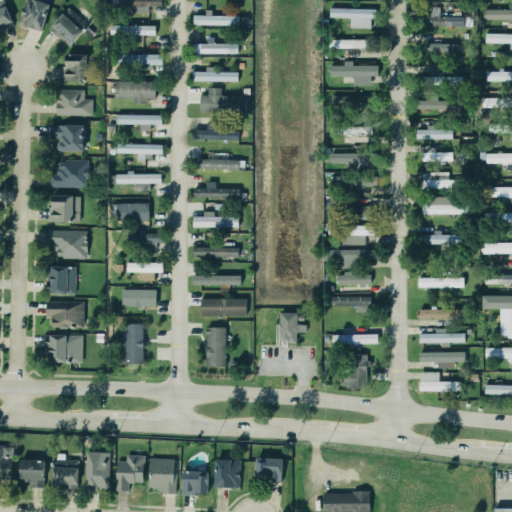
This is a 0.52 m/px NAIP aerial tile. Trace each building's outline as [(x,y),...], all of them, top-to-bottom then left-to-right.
[(0,0),(0,29),(13,25),(4,0),(0,0)] [(22,0),(16,22),(42,30),(51,1),(47,0),(22,0)] [(116,0),(161,0),(161,5),(148,5),(147,9),(130,9),(129,5),(116,5),(116,0)] [(49,27),(52,24),(51,23),(68,5),(88,24),(68,44),(49,27)] [(440,16),(440,7),(430,6),(430,15),(423,15),(422,25),(464,26),(464,16),(440,16)] [(350,27),(370,28),(370,17),(375,17),(375,8),(330,7),(330,17),(350,17),(350,27)] [(511,18),(511,8),(484,8),(484,18),(511,18)] [(238,24),(238,13),(205,14),(193,15),(193,24),(238,24)] [(110,33),(155,34),(155,25),(110,24),(110,33)] [(511,33),(485,32),(485,41),(510,42),(509,48),(511,48),(511,33)] [(192,52),(238,53),(238,43),(214,42),(214,37),(206,37),(206,43),(192,43),(192,52)] [(330,48),(372,47),(372,38),(329,39),(330,48)] [(432,39),(432,42),(428,42),(428,51),(465,50),(465,40),(443,41),(443,39),(432,39)] [(117,50),(163,50),(162,61),(117,61),(117,50)] [(87,54),(64,53),(64,80),(87,80),(87,54)] [(486,69),(511,68),(511,78),(486,79),(486,69)] [(192,80),(238,80),(238,70),(205,69),(205,70),(192,70),(192,80)] [(442,76),(442,74),(423,74),(423,84),(462,84),(461,76),(442,76)] [(134,98),(134,103),(146,103),(146,98),(155,98),(155,80),(115,81),(115,98),(134,98)] [(198,91),(206,92),(206,85),(222,85),(222,92),(247,93),(247,113),(198,112),(198,91)] [(56,113),(91,114),(92,98),(83,97),(83,89),(57,88),(56,113)] [(331,111),(371,111),(371,95),(331,95),(331,111)] [(481,96),(511,95),(511,105),(482,106),(481,96)] [(456,99),(418,98),(418,108),(455,108),(456,99)] [(496,109),(486,109),(486,118),(495,118),(496,109)] [(161,113),(116,114),(116,124),(161,123),(161,113)] [(238,139),(239,128),(216,127),(216,122),(207,121),(206,129),(193,128),(193,138),(238,139)] [(511,123),(489,123),(489,132),(511,133),(511,140),(511,123)] [(49,124),(49,138),(62,137),(62,140),(58,142),(58,148),(60,149),(83,150),(83,142),(83,124),(49,124)] [(452,138),(452,127),(427,127),(426,128),(416,128),(416,138),(452,138)] [(138,153),(137,159),(144,159),(144,153),(162,154),(162,144),(117,143),(117,152),(138,153)] [(435,151),(435,148),(422,149),(422,160),(452,159),(452,151),(435,151)] [(331,153),(331,162),(349,162),(349,170),(376,170),(376,152),(331,153)] [(485,162),(511,162),(511,152),(486,152),(485,162)] [(193,168),(240,169),(240,159),(193,158),(193,168)] [(48,185),(48,172),(57,172),(57,166),(59,166),(59,161),(64,161),(64,159),(87,159),(87,165),(88,165),(88,176),(86,176),(86,186),(48,185)] [(161,172),(115,173),(115,183),(135,182),(135,190),(150,190),(150,183),(161,183),(161,172)] [(376,175),(331,175),(331,185),(377,185),(376,175)] [(193,186),(206,186),(206,180),(215,180),(215,186),(239,187),(238,196),(193,195),(193,186)] [(511,185),(481,187),(481,196),(497,196),(498,203),(511,203),(511,185)] [(51,205),(49,205),(48,220),(79,221),(80,194),(73,194),(73,193),(52,192),(51,205)] [(423,213),(468,213),(467,203),(450,203),(450,196),(423,196),(423,213)] [(149,201),(150,218),(117,219),(117,202),(149,201)] [(374,205),(334,205),(335,216),(374,216),(374,205)] [(193,226),(239,226),(238,215),(214,215),(214,211),(203,211),(203,215),(193,215),(193,226)] [(511,211),(484,211),(484,221),(511,221),(511,211)] [(341,242),(341,233),(328,232),(328,223),(374,224),(373,234),(364,234),(364,242),(341,242)] [(47,243),(56,243),(56,257),(87,258),(87,230),(48,229),(47,243)] [(162,233),(129,232),(128,241),(161,242),(162,233)] [(425,234),(464,234),(464,246),(425,246),(425,234)] [(511,241),(483,242),(483,253),(511,252),(511,241)] [(237,255),(192,255),(192,245),(237,245),(237,255)] [(378,249),(329,248),(329,258),(340,258),(340,267),(364,267),(364,258),(378,258),(378,249)] [(163,262),(127,261),(127,272),(139,272),(139,279),(153,279),(154,272),(163,272),(163,262)] [(46,292),(75,293),(76,266),(47,266),(46,292)] [(337,284),(370,283),(370,272),(337,272),(337,284)] [(192,273),(237,273),(237,275),(238,275),(238,282),(192,282),(192,273)] [(486,277),(511,275),(511,287),(487,288),(486,277)] [(418,286),(464,287),(464,277),(418,276),(418,286)] [(121,305),(156,306),(156,289),(122,288),(121,305)] [(370,296),(331,296),(331,305),(355,305),(355,312),(370,312),(370,296)] [(246,297),(200,298),(200,315),(246,315),(246,297)] [(488,297),(511,297),(511,341),(509,342),(509,334),(501,334),(500,311),(488,311),(488,297)] [(46,299),(84,300),(83,326),(67,325),(66,327),(60,327),(58,325),(50,325),(51,314),(46,314),(46,299)] [(418,317),(465,317),(465,307),(436,307),(436,303),(430,303),(430,306),(418,306),(418,317)] [(296,341),(296,331),(306,331),(307,322),(303,322),(303,313),(279,312),(279,322),(277,322),(277,340),(296,341)] [(124,349),(124,363),(144,362),(142,322),(123,323),(124,336),(114,337),(115,350),(124,349)] [(206,325),(215,325),(225,325),(225,364),(206,364),(206,350),(205,329),(206,325)] [(463,340),(462,330),(442,330),(442,326),(433,326),(433,331),(417,331),(417,341),(463,340)] [(378,333),(331,334),(332,345),(378,343),(378,333)] [(82,362),(82,334),(47,334),(47,361),(82,362)] [(511,346),(485,347),(485,358),(511,357),(511,346)] [(464,361),(464,351),(419,351),(419,360),(464,361)] [(366,353),(349,354),(349,369),(342,369),(342,387),(367,386),(366,353)] [(419,390),(460,390),(460,381),(439,380),(439,371),(419,371),(419,390)] [(511,383),(485,383),(484,393),(511,393),(511,383)] [(13,445),(0,444),(0,481),(12,482),(13,445)] [(86,449),(101,450),(100,461),(110,462),(108,485),(98,485),(98,488),(83,487),(86,449)] [(78,488),(79,459),(64,459),(64,453),(60,453),(60,458),(52,458),(52,487),(78,488)] [(142,480),(144,453),(126,453),(126,459),(117,459),(115,488),(128,489),(128,481),(134,481),(134,480),(142,480)] [(150,456),(174,457),(173,472),(176,472),(175,492),(162,491),(162,490),(159,490),(159,486),(149,486),(150,456)] [(255,480),(282,481),(283,458),(256,457),(255,480)] [(214,486),(240,487),(240,459),(215,458),(214,486)] [(44,459),(20,459),(20,480),(30,480),(30,486),(44,487),(44,459)] [(183,469),(182,492),(198,493),(198,490),(207,490),(208,470),(205,469),(205,464),(197,464),(197,469),(183,469)] [(323,492),(323,511),(369,511),(369,491),(323,492)]
